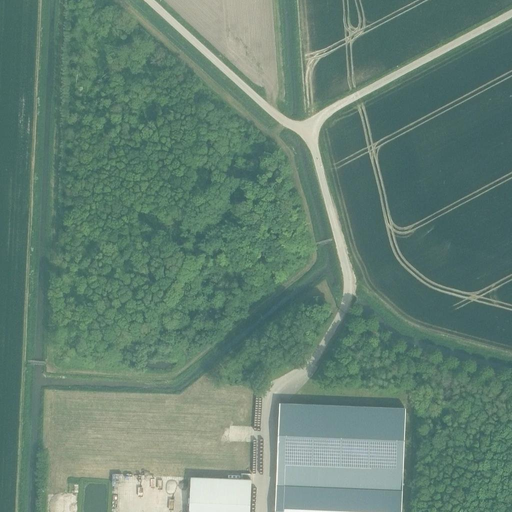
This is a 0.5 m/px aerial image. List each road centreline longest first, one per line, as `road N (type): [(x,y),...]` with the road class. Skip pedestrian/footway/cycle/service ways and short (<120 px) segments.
road 1 (unclassified): [(307,124),(511,14)]
road 2 (unclassified): [(149,0),(279,118),(307,124)]
road 3 (unclassified): [(307,124),(347,280),(342,309)]
